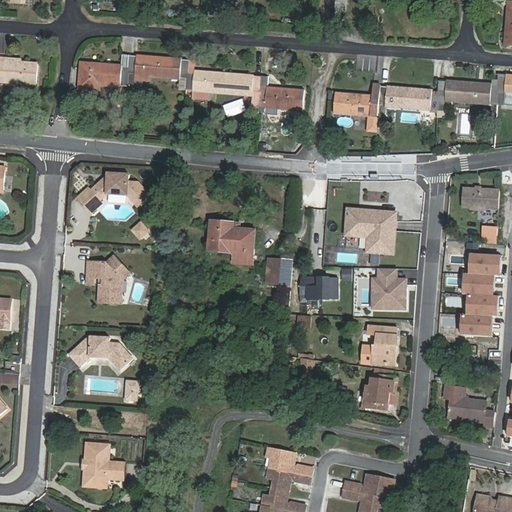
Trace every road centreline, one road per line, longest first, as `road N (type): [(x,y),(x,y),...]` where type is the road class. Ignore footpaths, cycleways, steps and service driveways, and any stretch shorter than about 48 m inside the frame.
road 1 (residential): [(441,164),(416,427),(421,437),(511,458)]
road 2 (tertiary): [(315,169),(53,144)]
road 3 (residential): [(44,259),(30,478),(0,490)]
road 4 (residential): [(74,31),(324,49)]
road 5 (residential): [(324,49),(465,56)]
road 6 (tertiary): [(441,164),(315,169)]
road 7 (residential): [(324,49),(315,169)]
